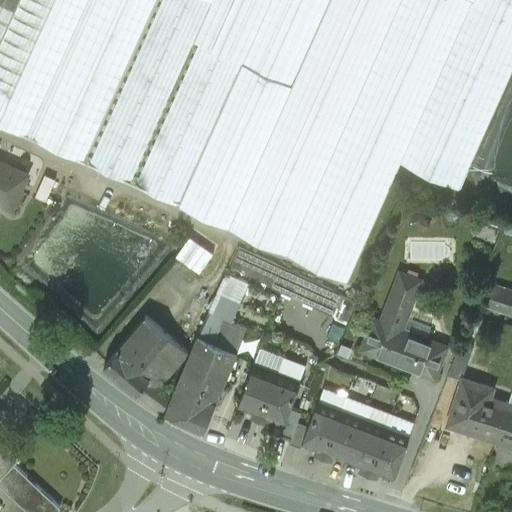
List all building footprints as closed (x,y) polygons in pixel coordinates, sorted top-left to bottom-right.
[(511,0),(0,0),(0,124),(348,280),(401,162),(459,188),(511,68),(511,0)] [(27,173),(0,161),(0,201),(12,207),(27,173)] [(55,179),(45,174),(35,195),(46,200),(55,179)] [(190,233),(176,254),(199,270),(214,249),(190,233)] [(230,267),(271,286),(280,265),(238,246),(230,267)] [(280,265),(271,286),(270,287),(346,321),(356,300),(280,265)] [(420,278),(400,271),(381,320),(373,317),(361,348),(414,368),(426,337),(401,327),(420,278)] [(221,297),(230,302),(239,280),(230,276),(221,297)] [(511,291),(495,287),(489,303),(511,310),(511,291)] [(208,312),(197,336),(212,342),(223,316),(209,310),(208,312)] [(104,365),(137,392),(150,378),(159,387),(168,376),(188,351),(145,317),(104,365)] [(197,336),(165,413),(204,429),(243,334),(221,325),(214,343),(212,342),(197,336)] [(446,345),(426,337),(414,368),(434,376),(446,345)] [(448,373),(464,378),(475,344),(461,340),(448,373)] [(253,411),(261,414),(276,373),(253,364),(238,405),(253,411)] [(300,382),(276,373),(261,414),(269,417),(283,423),(284,423),(290,406),(300,382)] [(175,382),(168,376),(159,387),(150,378),(137,392),(163,412),(175,382)] [(483,384),(464,378),(449,423),(496,437),(508,401),(481,393),(483,384)] [(317,448),(326,451),(341,410),(318,401),(309,426),(302,442),(303,443),(317,448)] [(511,402),(508,401),(496,437),(511,442),(511,402)] [(284,423),(283,423),(279,433),(291,438),(297,422),(302,411),(290,406),(284,423)] [(409,431),(413,420),(384,409),(380,420),(409,431)] [(364,419),(341,410),(326,451),(333,454),(348,460),(364,419)] [(261,414),(253,411),(251,416),(259,419),(261,414)] [(261,414),(259,419),(267,422),(269,417),(261,414)] [(370,468),(385,427),(364,419),(348,460),(362,465),(370,468)] [(309,426),(297,422),(291,438),(289,443),(301,447),(303,443),(302,442),(309,426)] [(409,437),(385,427),(370,468),(378,472),(393,478),(409,437)] [(27,511),(28,511),(54,511),(59,507),(13,462),(19,456),(14,450),(12,453),(0,441),(0,511),(27,511)] [(326,451),(317,448),(315,453),(323,456),(326,451)] [(326,451),(323,456),(331,459),(333,454),(326,451)] [(370,468),(362,465),(360,471),(368,474),(370,468)] [(370,468),(368,474),(376,477),(378,472),(370,468)]
